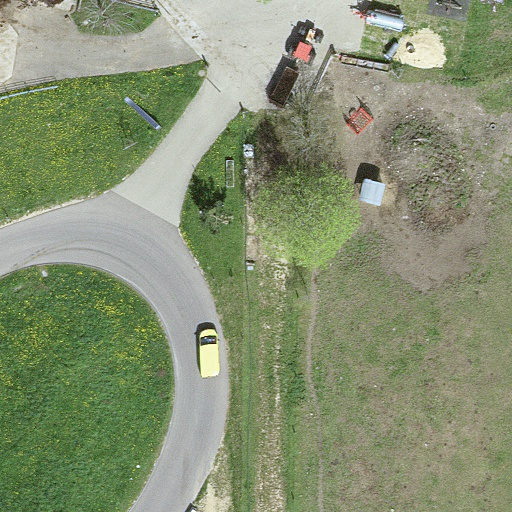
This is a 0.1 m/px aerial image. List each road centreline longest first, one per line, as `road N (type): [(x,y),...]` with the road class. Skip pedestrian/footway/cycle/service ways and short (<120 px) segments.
road 1 (track): [(274,511),(272,104),(260,51)]
road 2 (tertiary): [(0,253),(99,237),(151,260),(176,290),(197,326),(200,422),(156,511)]
